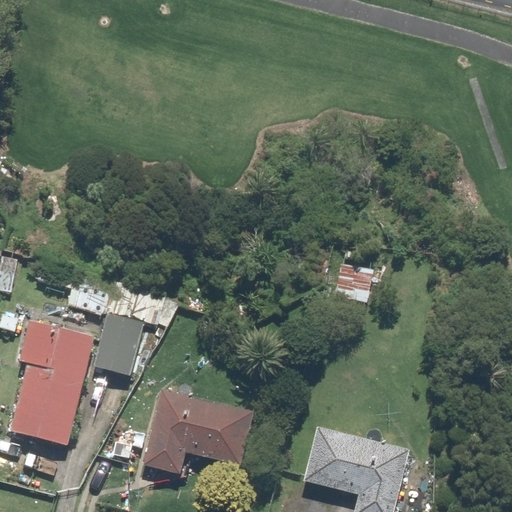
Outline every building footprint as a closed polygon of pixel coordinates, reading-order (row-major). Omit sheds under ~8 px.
[(20,255),(2,252),(0,262),(0,299),(12,302),(20,255)] [(176,303),(73,273),(41,264),(37,280),(69,289),(65,303),(168,332),(176,303)] [(21,318),(0,312),(0,332),(17,336),(21,318)] [(143,328),(105,319),(93,370),(131,379),(143,328)] [(26,325),(16,366),(24,368),(8,436),(67,449),(92,340),(26,325)] [(139,468),(178,479),(184,456),(238,471),(252,419),(159,394),(139,468)] [(132,458),(147,405),(123,398),(107,451),(132,458)] [(315,431),(301,485),(360,500),(356,511),(394,511),(409,455),(315,431)]
